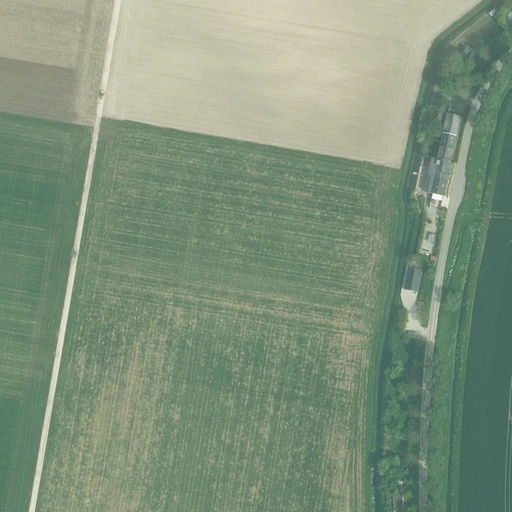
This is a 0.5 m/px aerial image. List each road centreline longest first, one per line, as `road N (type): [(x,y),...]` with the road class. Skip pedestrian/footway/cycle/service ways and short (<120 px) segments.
road 1 (track): [(33,511),(120,0)]
road 2 (unclassified): [(425,511),(434,317),(451,217),(478,102),(511,54)]
